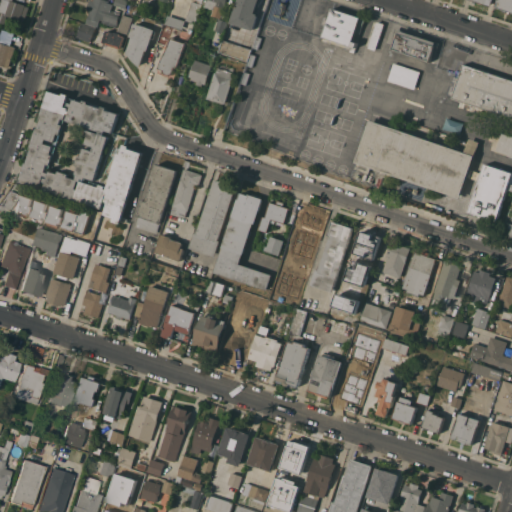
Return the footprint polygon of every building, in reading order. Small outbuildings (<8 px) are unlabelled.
[(0,7),(2,0),(13,0),(26,5),(25,5),(30,7),(25,21),(8,16),(5,23),(0,21),(0,7)] [(106,0),(109,1),(109,2),(113,4),(111,10),(114,10),(115,8),(121,11),(118,20),(118,25),(117,27),(100,21),(98,27),(96,26),(96,28),(99,29),(95,41),(92,40),(91,42),(77,37),(77,36),(82,22),(86,23),(90,11),(87,10),(90,0),(94,1),(94,0),(106,0)] [(128,0),(125,8),(114,4),(115,0),(128,0)] [(204,0),(196,23),(187,20),(193,1),(198,3),(199,0),(204,0)] [(208,0),(227,0),(225,8),(218,6),(217,10),(206,6),(208,0)] [(232,23),(239,0),(259,0),(256,12),(258,13),(258,15),(259,15),(254,30),(232,23)] [(511,0),(511,12),(509,11),(509,12),(504,11),(504,9),(497,7),(498,2),(497,2),(497,0),(511,0)] [(333,7),(364,18),(361,29),(358,28),(353,41),(358,42),(355,52),(350,51),(350,49),(345,48),(347,44),(323,36),(333,7)] [(128,34),(118,31),(124,14),(134,17),(128,34)] [(187,20),(184,29),(167,23),(169,15),(187,20)] [(225,33),(217,30),(221,18),(229,21),(225,33)] [(368,48),(377,21),(384,23),(376,50),(368,48)] [(135,23),(145,25),(155,30),(148,51),(146,51),(141,67),(134,60),(128,52),(133,37),(130,36),(135,23)] [(159,42),(165,24),(174,27),(170,38),(167,45),(159,42)] [(0,65),(0,38),(2,29),(14,33),(10,45),(15,47),(8,68),(0,65)] [(393,49),(399,29),(437,41),(430,62),(393,49)] [(121,48),(120,47),(120,48),(107,44),(107,43),(103,42),(107,30),(115,33),(116,32),(121,33),(120,35),(125,36),(121,48)] [(178,68),(175,67),(173,73),(170,74),(166,73),(165,70),(160,68),(165,54),(172,38),(173,36),(176,37),(175,39),(186,43),(178,68)] [(221,52),(225,40),(253,49),(249,61),(221,52)] [(213,65),(206,84),(204,83),(203,86),(197,84),(198,81),(193,79),(193,77),(191,76),(197,59),(213,65)] [(186,60),(192,62),(188,75),(182,73),(186,60)] [(415,89),(388,81),(394,62),(421,71),(415,89)] [(511,117),(484,108),(482,114),(472,110),(474,105),(453,98),(464,64),(511,80),(511,117)] [(217,72),(218,72),(220,67),(234,71),(233,76),(235,77),(227,104),(209,98),(217,72)] [(113,221),(114,217),(105,213),(109,202),(106,201),(108,194),(106,193),(102,208),(45,189),(45,187),(41,185),(40,188),(20,181),(26,162),(28,163),(29,159),(28,159),(29,154),(30,155),(33,147),(31,146),(38,128),(39,128),(42,119),(41,118),(50,91),(63,95),(64,93),(69,95),(68,97),(84,102),(84,100),(89,101),(89,103),(102,108),(103,106),(108,107),(107,109),(119,114),(113,132),(107,130),(105,135),(110,136),(95,180),(86,177),(85,179),(82,178),(81,181),(95,185),(95,183),(100,185),(100,184),(109,186),(120,152),(122,153),(125,144),(130,146),(130,148),(143,153),(120,223),(113,221)] [(461,198),(356,162),(371,119),(465,152),(470,138),(480,142),(470,170),(468,178),(461,198)] [(511,156),(496,151),(491,149),(499,125),(504,127),(502,132),(511,135),(511,156)] [(178,170),(177,173),(177,174),(157,233),(136,226),(140,216),(137,215),(143,200),(147,201),(154,180),(151,179),(155,167),(156,167),(157,163),(178,170)] [(508,189),(497,220),(488,217),(487,219),(480,216),(481,215),(470,211),(480,182),(482,174),(486,163),(511,172),(511,186),(511,190),(508,189)] [(175,187),(179,174),(182,175),(184,168),(201,173),(202,174),(199,185),(196,184),(188,210),(187,210),(185,217),(171,213),(173,206),(172,206),(176,196),(172,195),(174,189),(178,190),(178,188),(175,187)] [(482,174),(480,182),(468,178),(470,170),(482,174)] [(215,179),(237,184),(219,240),(220,240),(215,256),(190,247),(195,232),(197,233),(215,179)] [(0,204),(10,191),(19,194),(17,199),(7,214),(0,211),(0,204)] [(267,289),(214,272),(238,198),(239,199),(241,192),(248,195),(249,193),(263,198),(255,223),(253,223),(243,254),(242,254),(239,263),(271,274),(267,289)] [(15,211),(18,204),(21,194),(25,195),(25,193),(30,194),(29,197),(33,198),(31,202),(34,203),(30,213),(28,212),(27,214),(15,211)] [(31,216),(37,199),(41,200),(41,198),(46,199),(45,202),(48,203),(47,207),(49,208),(46,218),(44,218),(43,220),(31,216)] [(264,216),(266,217),(270,201),(276,203),(277,200),(284,202),(283,206),(289,208),(284,223),(276,220),(275,223),(270,222),(267,232),(260,229),(264,216)] [(47,221),(52,204),(56,206),(57,203),(61,205),(60,207),(64,209),(63,212),(65,213),(62,224),(59,223),(59,225),(47,221)] [(63,226),(68,210),(72,211),(73,209),(77,210),(76,213),(80,214),(79,218),(81,218),(78,229),(75,228),(74,230),(63,226)] [(311,284),(317,269),(319,270),(331,235),(328,235),(333,220),(354,227),(332,291),(311,284)] [(511,237),(501,234),(505,221),(511,223),(511,237)] [(65,235),(63,240),(62,240),(57,257),(48,254),(49,251),(43,249),(44,247),(35,244),(40,227),(65,235)] [(366,232),(366,233),(370,234),(369,236),(373,237),(371,245),(374,246),(371,255),(368,254),(365,262),(361,260),(360,262),(359,262),(358,266),(348,263),(350,257),(349,257),(359,229),(366,232)] [(156,252),(163,233),(172,237),(171,238),(183,242),(181,247),(184,248),(180,261),(156,252)] [(265,249),(266,246),(268,246),(272,235),(285,240),(280,255),(265,249)] [(66,237),(77,241),(78,238),(91,243),(87,255),(74,251),(73,254),(81,257),(74,279),(68,277),(67,279),(58,276),(58,274),(54,272),(66,237)] [(0,264),(8,241),(30,249),(26,258),(15,290),(3,286),(8,270),(6,269),(0,267),(0,264)] [(401,278),(383,272),(388,257),(387,257),(392,242),(411,248),(401,278)] [(422,253),(423,250),(431,253),(430,256),(437,259),(424,295),(420,293),(419,296),(407,292),(408,289),(403,287),(415,251),(422,253)] [(121,255),(128,257),(125,266),(119,264),(121,255)] [(298,299),(282,294),(285,286),(284,286),(289,270),(290,270),(294,258),(310,263),(298,299)] [(447,261),(448,258),(456,260),(455,263),(462,265),(457,278),(460,280),(454,297),(450,297),(448,303),(443,301),(441,307),(432,304),(434,298),(433,298),(435,292),(434,292),(445,260),(447,261)] [(107,281),(110,282),(107,292),(89,286),(97,263),(101,265),(101,264),(111,268),(107,281)] [(122,274),(116,272),(118,265),(124,267),(122,274)] [(39,297),(32,295),(32,298),(25,295),(26,293),(19,291),(27,267),(47,274),(39,297)] [(487,303),(478,300),(477,302),(471,299),(472,297),(466,295),(475,270),(480,272),(480,269),(491,272),(490,275),(496,277),(487,303)] [(369,286),(361,283),(362,280),(360,280),(364,270),(373,274),(369,286)] [(511,307),(499,304),(507,275),(511,276),(511,307)] [(65,306),(60,304),(59,306),(49,303),(50,302),(45,300),(53,277),(72,284),(65,306)] [(207,292),(211,280),(225,285),(221,297),(207,292)] [(163,312),(162,312),(157,327),(151,325),(151,326),(140,322),(141,319),(140,318),(140,317),(135,315),(139,301),(145,303),(151,285),(170,291),(163,312)] [(99,317),(94,316),(93,318),(88,316),(89,314),(84,312),(85,311),(81,309),(88,290),(102,295),(99,302),(103,303),(99,317)] [(109,312),(112,304),(110,303),(113,294),(129,300),(130,296),(137,298),(130,319),(109,312)] [(233,296),(230,303),(224,301),(226,294),(233,296)] [(392,311),(386,328),(368,322),(368,321),(361,318),(367,302),(392,311)] [(189,334),(176,329),(172,338),(162,335),(167,321),(166,321),(168,313),(170,314),(173,304),(183,307),(182,308),(196,313),(189,334)] [(410,330),(409,330),(407,337),(391,332),(393,324),(392,324),(398,305),(416,311),(410,330)] [(472,323),(478,307),(491,312),(486,328),(472,323)] [(301,335),(290,332),(297,308),(308,312),(301,335)] [(202,314),(209,316),(209,314),(213,315),(212,317),(220,319),(219,323),(220,319),(226,321),(225,325),(226,325),(217,351),(193,344),(202,314)] [(455,317),(451,331),(450,331),(448,337),(438,333),(440,327),(439,327),(443,314),(455,317)] [(256,336),(249,334),(253,319),(260,322),(256,336)] [(500,319),(511,323),(511,337),(496,331),(500,319)] [(469,324),(465,337),(453,333),(457,320),(469,324)] [(240,359),(221,352),(228,329),(229,329),(230,326),(234,327),(233,331),(248,335),(240,359)] [(258,334),(266,337),(266,335),(269,336),(269,335),(272,336),(272,337),(279,340),(278,341),(282,343),(275,366),(273,366),(271,370),(256,365),(258,361),(250,358),(258,334)] [(475,342),(487,347),(491,336),(508,342),(503,355),(511,357),(511,353),(511,370),(470,356),(475,342)] [(410,345),(407,355),(383,347),(386,338),(410,345)] [(303,372),(302,372),(301,378),(299,386),(297,385),(297,387),(292,385),(292,384),(291,383),(290,385),(288,385),(286,385),(285,383),(284,382),(283,381),(283,383),(278,381),(278,380),(277,379),(282,365),(281,365),(282,361),(283,361),(289,341),(295,343),(296,341),(306,344),(305,346),(310,348),(303,372)] [(32,354),(25,352),(28,343),(35,345),(32,354)] [(0,356),(1,357),(2,352),(14,356),(12,361),(19,363),(13,382),(1,378),(0,380),(0,356)] [(64,356),(60,368),(53,365),(57,354),(64,356)] [(334,390),(333,390),(330,397),(310,390),(312,383),(311,382),(320,354),(343,361),(334,390)] [(503,371),(500,380),(472,371),(475,362),(503,371)] [(373,366),(370,376),(371,378),(369,385),(368,384),(366,390),(367,390),(362,407),(356,405),(355,407),(351,406),(352,403),(351,403),(365,363),(373,366)] [(35,405),(13,397),(18,382),(17,381),(19,373),(21,374),(24,365),(31,367),(32,367),(36,368),(37,367),(47,370),(45,376),(42,375),(41,378),(42,379),(41,380),(40,383),(42,384),(35,405)] [(461,387),(458,386),(456,391),(438,385),(440,378),(439,378),(440,374),(441,374),(444,365),(465,373),(461,387)] [(504,371),(510,373),(508,379),(502,376),(504,371)] [(49,402),(50,399),(49,399),(51,394),(50,394),(55,380),(56,381),(58,375),(62,377),(63,372),(75,376),(74,381),(76,382),(68,408),(49,402)] [(75,400),(83,376),(85,377),(85,376),(89,378),(90,375),(96,377),(95,380),(99,381),(99,382),(101,383),(98,391),(99,391),(96,399),(95,399),(93,406),(75,400)] [(381,401),(379,401),(381,397),(377,396),(379,387),(377,387),(380,380),(383,382),(385,377),(391,379),(391,380),(398,383),(394,395),(396,396),(392,407),(391,407),(387,417),(377,413),(381,401)] [(511,415),(494,409),(504,380),(511,382),(511,415)] [(112,384),(134,392),(130,404),(127,403),(122,419),(116,417),(115,420),(106,417),(107,414),(106,414),(106,413),(103,412),(112,384)] [(417,401),(420,392),(431,395),(428,405),(417,401)] [(150,441),(128,434),(138,405),(141,406),(145,395),(163,401),(150,441)] [(412,423),(411,423),(411,424),(407,422),(406,424),(399,421),(399,420),(395,419),(395,418),(393,417),(399,401),(400,401),(402,396),(413,400),(412,405),(418,407),(412,423)] [(463,399),(460,408),(451,405),(454,396),(463,399)] [(158,456),(167,430),(166,430),(175,405),(193,411),(184,438),(183,438),(175,462),(158,456)] [(427,416),(429,409),(434,411),(434,413),(440,415),(445,417),(440,433),(434,431),(433,434),(428,432),(429,429),(423,427),(426,419),(423,418),(424,415),(427,416)] [(479,426),(478,426),(473,444),(453,438),(458,419),(460,413),(470,416),(467,424),(469,425),(471,417),(481,420),(479,426)] [(85,416),(98,420),(95,430),(82,426),(85,416)] [(190,451),(198,427),(197,427),(199,421),(200,421),(202,417),(208,419),(209,416),(222,420),(219,428),(218,428),(213,441),(214,441),(214,443),(219,445),(216,457),(209,455),(211,450),(202,447),(200,454),(190,451)] [(28,433),(20,430),(23,420),(32,423),(28,433)] [(510,426),(502,453),(501,455),(491,452),(492,450),(485,447),(493,421),(510,426)] [(60,442),(66,424),(68,425),(69,422),(79,426),(78,428),(85,431),(82,439),(85,440),(84,443),(81,442),(79,448),(60,442)] [(240,466),(228,462),(230,457),(219,453),(228,427),(235,429),(235,428),(244,431),(244,432),(251,434),(240,466)] [(122,444),(110,440),(105,438),(109,429),(126,434),(122,444)] [(19,433),(28,436),(24,447),(23,447),(22,449),(19,448),(19,446),(15,444),(19,433)] [(28,441),(30,435),(38,438),(36,444),(28,441)] [(271,471),(248,463),(257,436),(265,439),(265,438),(272,440),(272,441),(280,444),(271,471)] [(4,440),(10,442),(7,451),(3,461),(4,461),(2,465),(5,466),(4,469),(10,471),(8,479),(9,479),(6,488),(5,487),(2,496),(1,496),(0,499),(0,447),(2,448),(4,440)] [(309,451),(300,478),(296,477),(296,478),(285,475),(285,473),(279,471),(288,444),(309,451)] [(132,468),(118,463),(123,447),(137,451),(132,468)] [(298,511),(297,511),(302,494),(308,496),(309,492),(304,491),(315,457),(319,458),(320,453),(335,458),(333,463),(337,464),(328,489),(327,489),(324,497),(320,496),(314,511),(298,511)] [(185,455),(186,455),(199,459),(195,470),(197,471),(197,473),(203,475),(201,483),(179,476),(185,455)] [(112,477),(101,474),(102,473),(86,468),(89,456),(102,460),(105,460),(117,464),(112,477)] [(211,472),(202,469),(205,458),(214,461),(211,472)] [(329,511),(334,500),(336,501),(345,474),(346,474),(352,458),(374,465),(358,511),(329,511)] [(165,463),(161,476),(148,472),(152,459),(165,463)] [(21,467),(20,467),(22,460),(45,467),(42,474),(30,509),(9,502),(21,467)] [(147,464),(145,471),(137,468),(139,462),(147,464)] [(73,475),(61,511),(37,511),(48,477),(49,478),(52,468),(73,475)] [(136,471),(136,470),(145,473),(141,484),(126,479),(126,478),(124,477),(127,468),(136,471)] [(231,472),(242,476),(239,488),(227,483),(231,472)] [(398,479),(396,484),(397,484),(387,511),(365,505),(367,497),(371,484),(372,484),(374,477),(381,479),(383,474),(398,479)] [(95,511),(69,511),(72,506),(74,506),(80,488),(82,488),(85,476),(100,481),(96,493),(101,495),(95,511)] [(125,478),(123,484),(117,482),(119,476),(125,478)] [(156,502),(155,501),(155,503),(150,501),(147,499),(146,500),(144,499),(142,505),(137,504),(139,497),(142,498),(142,497),(141,497),(148,479),(162,484),(156,502)] [(171,494),(161,491),(165,480),(175,483),(171,494)] [(201,490),(195,489),(195,488),(193,487),(194,482),(196,483),(197,482),(201,483),(203,484),(201,490)] [(265,502),(265,504),(253,500),(254,497),(242,493),(246,482),(269,490),(267,496),(265,502)] [(394,511),(396,508),(397,509),(405,484),(410,485),(411,482),(419,485),(418,488),(423,489),(419,503),(425,505),(422,511),(394,511)] [(126,511),(103,511),(109,495),(110,496),(114,485),(122,487),(119,498),(129,502),(126,511)] [(204,492),(198,509),(190,506),(196,490),(204,492)] [(449,511),(424,511),(428,502),(430,502),(432,496),(439,498),(442,491),(455,495),(449,511)] [(210,495),(233,502),(229,511),(219,511),(206,508),(210,495)] [(295,505),(292,511),(279,511),(270,509),(274,498),(295,505)] [(459,511),(462,503),(467,504),(468,501),(475,504),(474,506),(477,508),(478,506),(486,509),(484,511),(459,511)]
